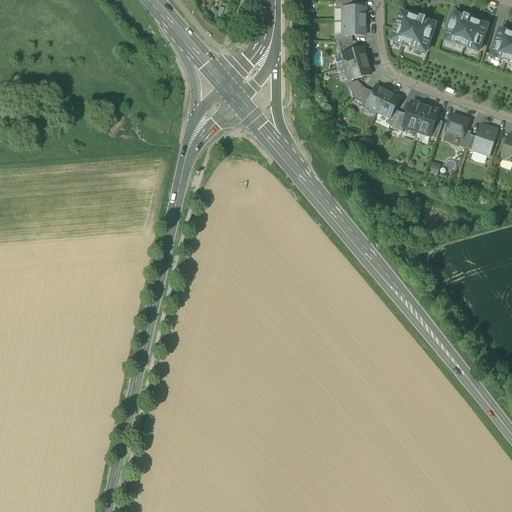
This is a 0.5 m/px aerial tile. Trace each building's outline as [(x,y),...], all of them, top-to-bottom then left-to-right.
[(341,10),(341,23),(364,23),(364,9),(351,9),(341,9),(341,10)] [(411,49),(425,54),(435,25),(425,22),(426,19),(420,17),(419,20),(401,14),(391,42),(402,45),(401,47),(410,51),(411,49)] [(465,48),(478,53),(487,26),(469,20),(470,18),(464,16),(464,18),(454,15),(445,41),(454,45),(454,46),(465,50),(465,48)] [(364,37),(364,23),(341,23),(341,37),(351,37),(364,37)] [(511,34),(500,31),(491,57),(504,62),(503,64),(511,66),(511,34)] [(355,43),(351,43),(337,43),(337,48),(339,56),(340,56),(340,55),(357,50),(355,43)] [(340,55),(340,56),(342,63),(344,69),(366,63),(362,49),(357,50),(340,55)] [(335,65),(342,63),(340,56),(339,56),(333,58),(335,65)] [(370,76),(366,63),(344,69),(348,82),(370,76)] [(349,88),(352,100),(363,89),(356,82),(353,83),(349,88)] [(365,108),(377,113),(388,93),(375,87),(372,94),(365,107),(365,108)] [(372,94),(363,89),(352,100),(353,105),(364,110),(365,108),(365,107),(372,94)] [(400,99),(388,93),(377,113),(389,119),(390,120),(394,111),(400,99)] [(412,102),(407,116),(403,129),(404,129),(417,133),(426,107),(412,102)] [(417,133),(430,138),(436,121),(439,112),(426,107),(417,133)] [(387,125),(393,128),(400,113),(394,111),(390,120),(389,119),(387,125)] [(407,116),(400,113),(393,128),(392,129),(402,133),(404,129),(403,129),(407,116)] [(462,139),(463,139),(466,131),(469,122),(452,116),(446,133),(462,139)] [(430,138),(437,140),(443,123),(436,121),(430,138)] [(472,152),(489,158),(498,132),(481,126),(477,138),(472,152)] [(459,148),(465,150),(470,136),(471,133),(466,131),(463,139),(462,139),(459,148)] [(477,138),(470,136),(465,150),(472,152),(477,138)] [(511,164),(511,136),(509,136),(501,160),(511,164)]
